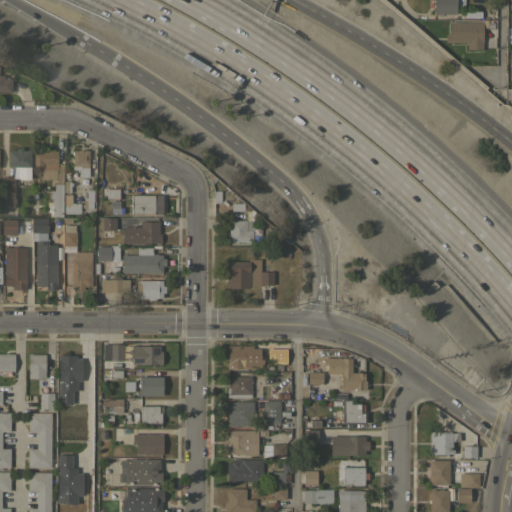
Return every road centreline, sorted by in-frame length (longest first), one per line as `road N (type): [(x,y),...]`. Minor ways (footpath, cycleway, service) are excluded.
road 1 (motorway): [(101,0),(244,77),(316,128),(407,203),(511,311)]
road 2 (motorway): [(511,241),(348,92),(205,0)]
road 3 (motorway): [(11,0),(146,77),(284,180)]
road 4 (residential): [(194,511),(193,185)]
road 5 (tertiary): [(317,326),(0,321)]
road 6 (motorway): [(506,137),(428,79),(293,0)]
road 7 (residential): [(193,185),(73,122),(0,121)]
road 8 (tertiary): [(459,402),(397,355),(317,326)]
road 9 (residential): [(398,511),(398,413),(420,372)]
